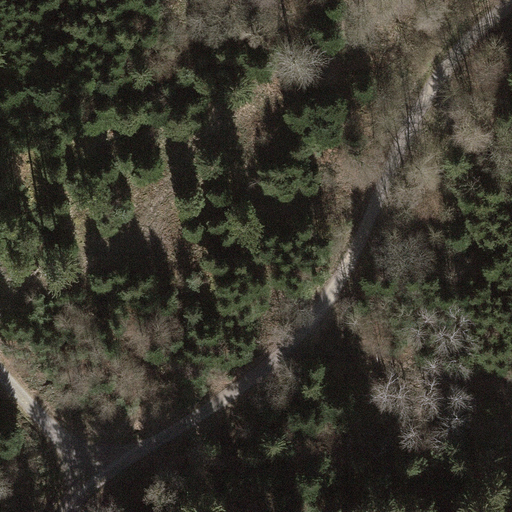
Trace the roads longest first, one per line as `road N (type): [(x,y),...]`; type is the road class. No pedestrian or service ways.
road 1 (track): [(68,511),(98,478),(248,383),(304,333),(348,268),(421,105),(460,49),(511,5)]
road 2 (track): [(0,371),(98,478)]
